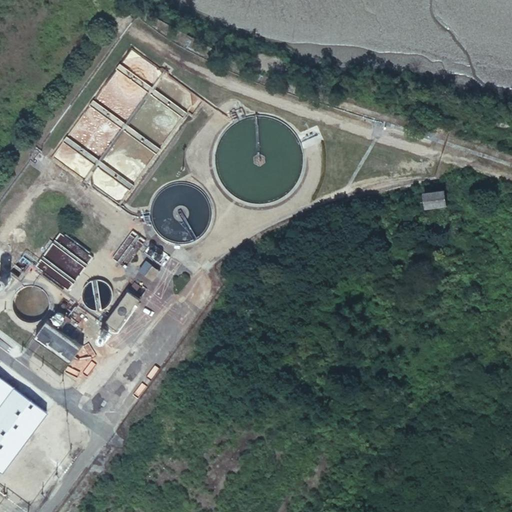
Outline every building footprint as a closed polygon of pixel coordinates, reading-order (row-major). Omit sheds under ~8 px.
[(424,209),(447,207),(446,190),(423,192),(424,209)] [(178,224),(174,238),(194,243),(198,230),(178,224)] [(61,233),(37,265),(69,289),(93,257),(61,233)] [(139,272),(154,280),(159,269),(145,262),(139,272)] [(126,290),(107,323),(119,330),(139,298),(126,290)] [(37,336),(70,361),(81,347),(48,322),(37,336)] [(46,410),(0,376),(0,469),(1,471),(46,410)]
